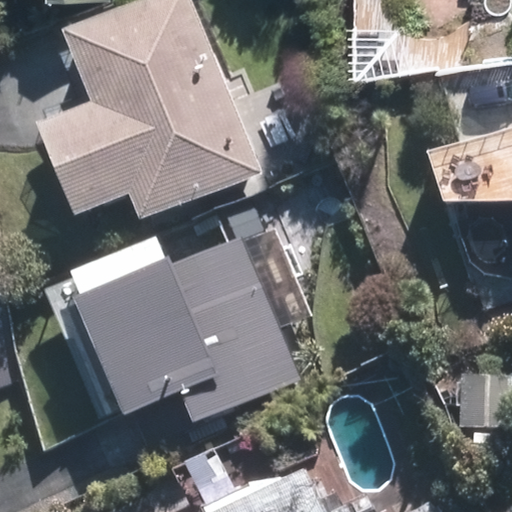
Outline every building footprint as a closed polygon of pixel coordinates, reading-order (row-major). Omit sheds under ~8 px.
[(107,8),(106,0),(42,0),(42,9),(107,8)] [(255,179),(178,3),(61,54),(92,126),(36,150),(72,232),(128,208),(137,231),(255,179)] [(296,293),(275,239),(64,322),(106,429),(115,425),(120,438),(140,430),(150,454),(277,404),(289,380),(260,307),(296,293)] [(0,273),(0,386),(17,379),(0,273)] [(511,386),(466,385),(465,443),(510,444),(511,386)] [(317,511),(305,487),(254,511),(366,511),(364,507),(354,511),(317,511)]
